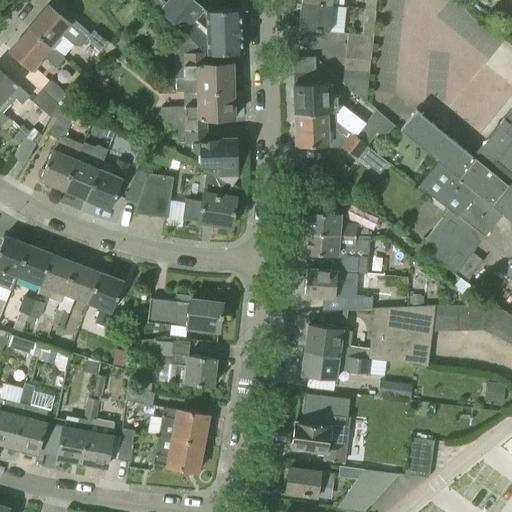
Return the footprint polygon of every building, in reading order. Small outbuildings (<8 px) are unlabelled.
[(209,54),(218,54),(243,52),(240,9),(205,11),(205,29),(196,20),(202,14),(202,9),(191,0),(169,0),(166,4),(161,0),(157,0),(152,6),(185,34),(193,41),(204,51),(209,54)] [(375,10),(376,0),(365,0),(365,9),(375,10)] [(298,28),(329,31),(343,33),(345,8),(331,6),(301,3),(298,28)] [(49,5),(29,29),(63,58),(73,46),(81,47),(86,41),(99,52),(108,42),(94,30),(90,34),(72,19),(70,21),(69,19),(67,21),(49,5)] [(346,47),(371,49),(374,23),(364,22),(363,35),(348,33),(346,47)] [(63,58),(29,29),(9,52),(32,71),(43,57),(56,68),(64,59),(63,58)] [(233,63),(219,63),(218,54),(209,54),(204,51),(193,41),(185,34),(174,47),(176,92),(234,92),(233,63)] [(116,44),(123,49),(129,42),(121,36),(116,44)] [(371,49),(346,47),(345,58),(370,61),(371,49)] [(370,61),(345,58),(344,71),(368,74),(370,61)] [(0,68),(0,110),(3,113),(11,103),(5,98),(10,92),(22,103),(29,96),(0,68)] [(357,135),(368,144),(377,132),(365,123),(342,105),(337,105),(337,97),(331,96),(331,82),(317,83),(316,71),(292,73),(294,113),(337,112),(338,120),(357,135)] [(368,74),(344,71),(343,84),(365,102),(368,74)] [(41,90),(57,104),(66,94),(51,80),(41,90)] [(32,101),(50,117),(57,105),(57,104),(41,90),(32,101)] [(206,129),(206,120),(234,119),(234,92),(176,92),(176,93),(182,93),(183,106),(161,107),(155,119),(177,128),(180,130),(206,129)] [(420,247),(466,283),(484,260),(472,252),(484,237),(502,215),(511,223),(511,106),(500,121),(472,156),(416,110),(400,130),(438,161),(418,185),(449,209),(420,247)] [(3,113),(0,110),(0,126),(1,127),(9,118),(3,113)] [(60,112),(41,146),(52,151),(40,181),(64,191),(83,145),(64,137),(73,117),(60,112)] [(337,112),(294,113),(296,147),(330,145),(344,144),(359,156),(368,144),(357,135),(338,120),(337,112)] [(35,144),(40,135),(33,128),(24,138),(35,144)] [(106,128),(104,134),(112,137),(115,132),(106,128)] [(235,139),(206,140),(206,129),(180,130),(177,128),(177,143),(184,143),(185,144),(191,144),(192,151),(199,155),(199,166),(201,166),(206,170),(232,185),(237,176),(235,139)] [(18,130),(12,137),(18,143),(24,136),(18,130)] [(13,157),(24,163),(35,144),(24,138),(13,157)] [(84,142),(83,145),(64,191),(88,201),(100,170),(108,150),(98,146),(94,147),(84,142)] [(360,160),(373,170),(382,158),(369,148),(360,160)] [(100,170),(88,201),(110,210),(124,179),(122,178),(128,164),(117,160),(111,175),(100,170)] [(124,200),(138,206),(135,213),(167,218),(173,177),(149,174),(149,176),(137,170),(124,200)] [(206,170),(202,192),(200,201),(186,199),(183,219),(197,222),(232,228),(237,197),(230,196),(232,185),(206,170)] [(350,196),(340,189),(333,199),(342,206),(350,196)] [(303,232),(354,235),(355,224),(338,223),(339,215),(305,210),(303,232)] [(370,237),(367,237),(367,235),(354,235),(303,232),(301,253),(336,254),(336,258),(340,259),(339,272),(357,274),(366,274),(370,237)] [(17,275),(18,275),(29,245),(4,235),(0,248),(0,287),(11,291),(17,275)] [(29,245),(18,275),(42,285),(53,254),(29,245)] [(42,285),(38,294),(61,303),(65,295),(77,263),(53,254),(42,285)] [(77,263),(65,295),(89,304),(101,273),(77,263)] [(346,310),(370,309),(371,298),(371,296),(356,296),(357,274),(339,272),(306,269),(304,295),(335,298),(347,298),(346,310)] [(125,282),(101,273),(89,304),(100,309),(94,323),(105,328),(111,313),(112,314),(125,282)] [(145,294),(137,293),(137,301),(144,301),(145,294)] [(409,305),(424,304),(423,296),(421,296),(420,295),(412,295),(412,296),(409,296),(409,305)] [(31,314),(36,300),(25,296),(20,310),(31,314)] [(218,332),(223,303),(190,298),(190,303),(150,298),(148,322),(218,332)] [(36,300),(31,314),(39,317),(41,318),(46,304),(36,300)] [(369,359),(427,367),(432,332),(436,306),(432,306),(409,308),(382,309),(375,309),(369,349),(350,346),(352,332),(308,324),(304,351),(348,357),(369,359)] [(444,306),(436,306),(432,332),(445,332),(444,306)] [(457,331),(457,306),(444,306),(445,332),(457,331)] [(470,306),(457,306),(457,331),(470,331),(470,306)] [(483,331),(493,307),(489,306),(470,306),(470,331),(483,331)] [(505,313),(503,312),(493,307),(483,331),(493,336),(505,313)] [(59,310),(53,325),(62,329),(69,314),(59,310)] [(511,326),(511,316),(505,313),(493,336),(504,342),(511,326)] [(36,326),(39,317),(31,314),(27,322),(36,326)] [(36,343),(11,335),(7,348),(32,356),(36,343)] [(155,340),(134,342),(135,354),(156,352),(155,340)] [(39,361),(52,364),(56,349),(44,346),(39,361)] [(126,351),(116,349),(112,365),(123,367),(126,351)] [(348,357),(304,351),(301,376),(335,378),(336,369),(368,373),(369,359),(348,357)] [(213,387),(216,358),(173,354),(172,365),(178,365),(176,383),(213,387)] [(98,364),(86,361),(83,372),(96,375),(98,364)] [(97,375),(93,395),(101,396),(105,377),(97,375)] [(412,385),(380,380),(378,394),(410,399),(412,385)] [(483,400),(503,403),(505,384),(486,381),(483,400)] [(24,383),(21,394),(31,396),(32,391),(34,386),(24,383)] [(150,384),(142,383),(140,390),(149,391),(150,384)] [(150,405),(152,393),(127,389),(125,401),(150,405)] [(21,417),(12,447),(36,453),(44,422),(47,412),(51,410),(53,399),(51,396),(32,391),(31,396),(21,394),(18,404),(24,405),(21,417)] [(87,398),(85,408),(95,410),(97,399),(87,398)] [(24,405),(18,404),(0,399),(0,443),(12,447),(21,417),(24,405)] [(105,467),(110,436),(112,437),(114,423),(93,419),(95,410),(85,408),(83,418),(88,419),(81,462),(105,467)] [(161,418),(157,437),(204,445),(206,429),(205,429),(207,416),(162,408),(160,418),(161,418)] [(319,416),(317,425),(294,422),(291,448),(311,450),(310,454),(324,455),(323,460),(340,462),(342,445),(326,443),(328,426),(329,427),(331,418),(319,416)] [(83,418),(83,419),(78,418),(77,422),(65,420),(63,426),(56,458),(81,462),(88,419),(83,418)] [(128,461),(134,432),(122,430),(117,459),(128,461)] [(204,445),(157,437),(154,455),(153,454),(152,464),(197,472),(199,459),(201,459),(204,445)] [(428,479),(433,444),(434,441),(409,437),(404,475),(428,479)] [(285,493),(309,497),(317,498),(317,497),(330,498),(333,474),(321,472),(321,471),(289,466),(285,493)] [(355,480),(362,471),(339,467),(337,477),(355,480)] [(362,471),(355,480),(356,480),(354,483),(386,488),(397,475),(362,471)] [(374,500),(386,488),(354,483),(345,496),(374,500)] [(336,509),(357,511),(363,511),(374,500),(345,496),(336,509)]
